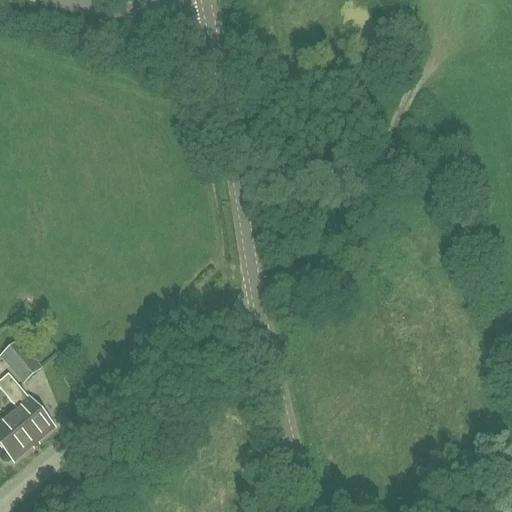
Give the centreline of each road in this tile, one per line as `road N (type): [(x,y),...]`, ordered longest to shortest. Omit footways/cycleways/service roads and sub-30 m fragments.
road 1 (unclassified): [(0,506),(216,330),(259,317)]
road 2 (tertiary): [(259,317),(202,2)]
road 3 (tertiary): [(308,511),(259,317)]
road 4 (unclassified): [(202,2),(129,11),(49,0)]
